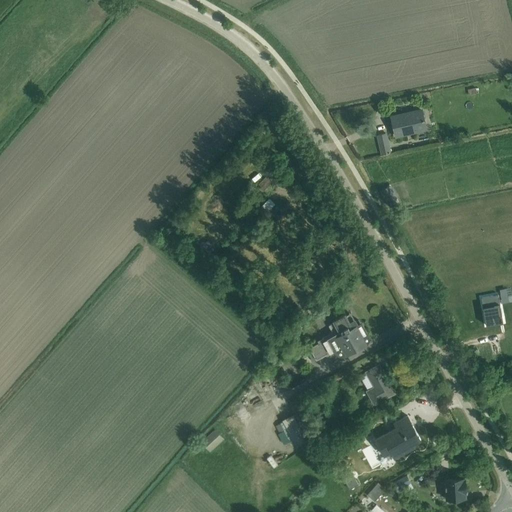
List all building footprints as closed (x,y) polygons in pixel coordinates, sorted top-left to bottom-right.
[(391,117),(395,136),(426,129),(421,110),(391,117)] [(377,135),(382,155),(390,153),(385,133),(377,135)] [(267,190),(275,180),(269,175),(260,185),(267,190)] [(503,323),(498,295),(481,298),(486,326),(503,323)] [(382,305),(374,303),(372,312),(380,313),(382,305)] [(368,341),(357,320),(320,341),(327,354),(341,346),(344,353),(368,341)] [(504,356),(505,361),(511,359),(511,340),(488,346),(491,359),(504,356)] [(379,362),(358,372),(372,404),(394,394),(379,362)] [(287,442),(294,438),(298,446),(310,440),(296,412),(277,422),(287,442)] [(409,417),(373,435),(384,457),(391,454),(393,459),(414,449),(411,443),(420,439),(409,417)] [(213,449),(226,438),(218,429),(205,440),(213,449)] [(268,457),(276,466),(280,462),(273,453),(268,457)] [(462,474),(444,475),(445,497),(463,496),(462,474)] [(389,511),(379,502),(373,508),(377,511),(389,511)]
